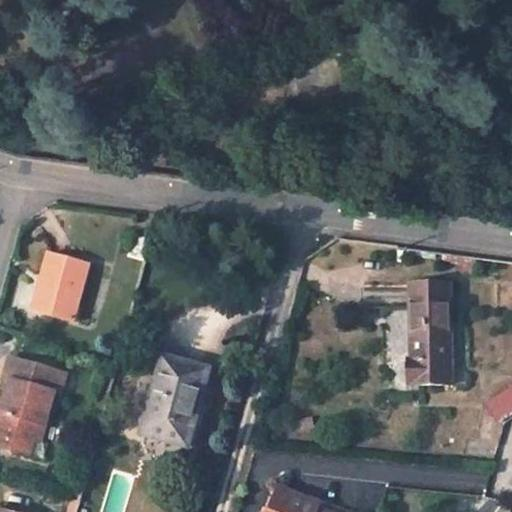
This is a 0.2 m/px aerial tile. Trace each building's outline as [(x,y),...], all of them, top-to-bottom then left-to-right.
[(150,242),(133,237),(128,256),(145,261),(150,242)] [(90,266),(49,255),(34,310),(74,322),(90,266)] [(453,386),(452,285),(410,285),(411,329),(417,329),(418,359),(418,386),(453,386)] [(149,357),(126,350),(121,365),(145,371),(149,357)] [(411,358),(408,358),(408,386),(418,386),(418,359),(411,358)] [(209,372),(166,359),(144,434),(189,447),(199,411),(209,372)] [(66,376),(12,361),(6,381),(15,383),(8,406),(6,413),(1,411),(0,414),(0,446),(29,455),(34,440),(41,442),(55,394),(60,396),(66,376)] [(511,415),(511,405),(501,414),(506,420),(511,415)] [(189,447),(196,449),(205,413),(199,411),(189,447)] [(311,502),(280,490),(272,511),(312,511),(308,510),(311,502)] [(316,511),(320,505),(311,502),(308,510),(312,511),(316,511)]
